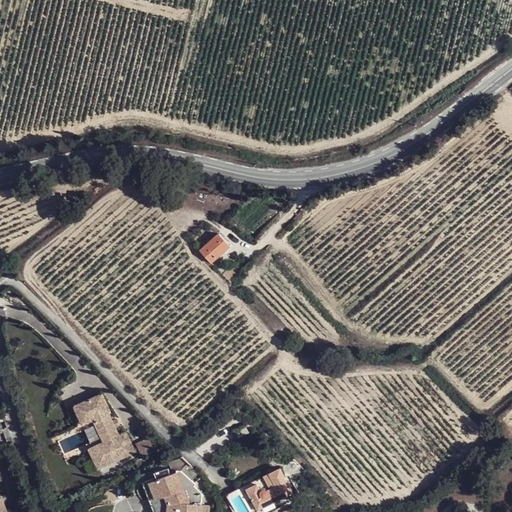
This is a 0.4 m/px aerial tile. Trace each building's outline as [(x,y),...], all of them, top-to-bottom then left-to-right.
[(211,207),(216,209),(221,198),(216,196),(211,207)] [(219,233),(200,250),(212,263),(230,246),(219,233)] [(223,263),(217,269),(222,275),(229,269),(223,263)] [(229,269),(222,275),(232,285),(235,282),(242,275),(233,265),(229,269)] [(105,391),(83,402),(90,415),(85,418),(87,422),(97,417),(100,416),(102,421),(99,422),(106,436),(109,434),(110,438),(107,440),(97,445),(102,454),(97,456),(102,466),(124,456),(123,454),(129,451),(130,453),(139,448),(129,430),(123,433),(119,425),(116,418),(112,410),(114,410),(105,391)] [(79,404),(85,418),(90,415),(83,402),(79,404)] [(119,425),(124,423),(121,416),(116,418),(119,425)] [(237,438),(249,432),(245,425),(234,430),(237,438)] [(97,445),(93,447),(97,456),(102,454),(97,445)] [(263,509),(274,503),(293,493),(280,468),(263,476),(269,489),(265,491),(264,490),(260,490),(256,483),(245,489),(257,511),(263,509)] [(156,476),(146,481),(153,501),(163,498),(169,511),(167,511),(208,511),(209,505),(201,504),(191,504),(187,493),(194,485),(196,484),(182,470),(177,469),(177,475),(171,475),(171,478),(166,478),(166,476),(158,479),(156,476)] [(202,493),(194,485),(187,493),(191,504),(201,504),(202,493)] [(266,511),(276,507),(274,503),(263,509),(264,511),(266,511)]
